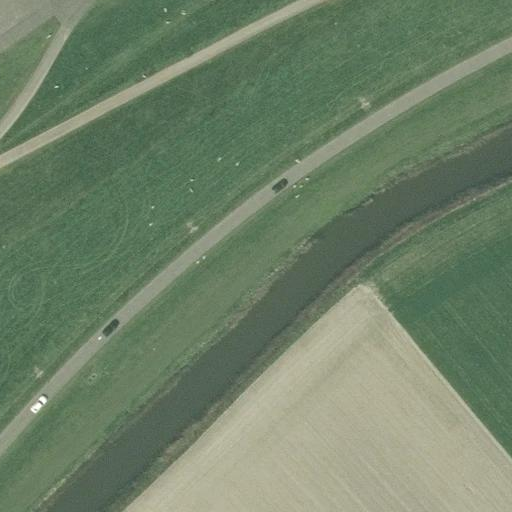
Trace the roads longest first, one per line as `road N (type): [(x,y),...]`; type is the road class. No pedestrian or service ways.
road 1 (unclassified): [(0,451),(120,321),(284,186),(408,100),(511,45)]
road 2 (unclassified): [(0,163),(328,0)]
road 3 (unclassified): [(0,103),(83,0)]
